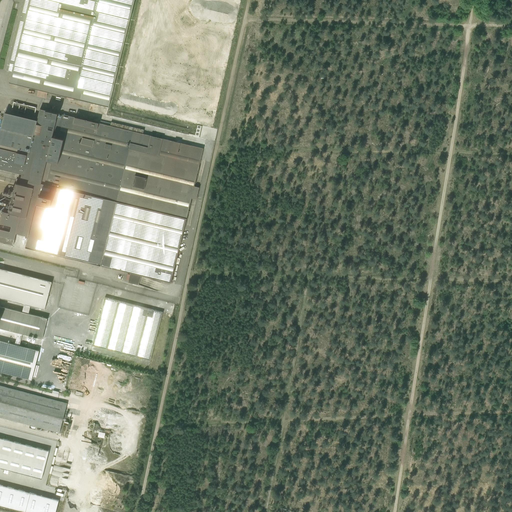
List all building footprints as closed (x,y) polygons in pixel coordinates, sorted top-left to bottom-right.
[(47,93),(108,107),(134,0),(23,0),(6,70),(12,72),(9,83),(38,90),(37,96),(46,98),(47,93)] [(166,100),(180,104),(183,91),(170,88),(166,100)] [(0,241),(13,245),(16,234),(28,236),(25,248),(130,273),(128,283),(138,285),(141,276),(171,283),(191,199),(196,200),(199,188),(194,187),(203,148),(40,109),(37,121),(5,113),(1,128),(0,130),(0,169),(22,175),(19,184),(16,184),(9,213),(3,211),(2,214),(1,214),(0,216),(0,241)] [(22,334),(42,339),(47,319),(28,314),(30,306),(45,309),(52,282),(0,268),(0,328),(18,333),(15,344),(0,340),(0,371),(31,379),(39,351),(19,346),(22,334)] [(92,347),(150,361),(162,312),(104,298),(92,347)] [(0,416),(59,433),(67,403),(0,385),(0,416)] [(0,438),(0,467),(41,479),(48,451),(0,438)] [(55,511),(58,500),(0,484),(0,505),(25,511),(55,511)]
